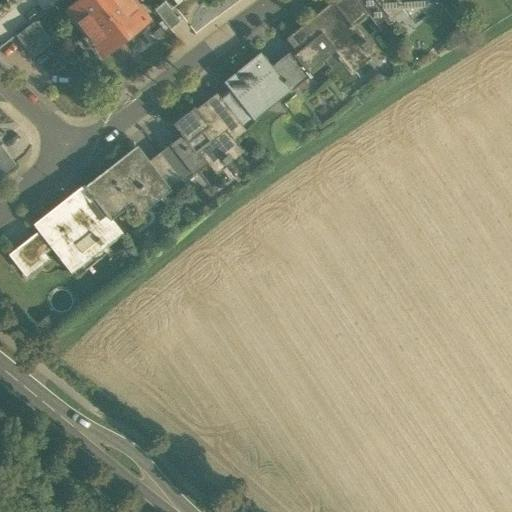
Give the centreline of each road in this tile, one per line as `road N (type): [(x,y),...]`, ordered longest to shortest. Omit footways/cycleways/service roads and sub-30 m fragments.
road 1 (residential): [(71,150),(279,0)]
road 2 (tertiary): [(179,511),(0,366)]
